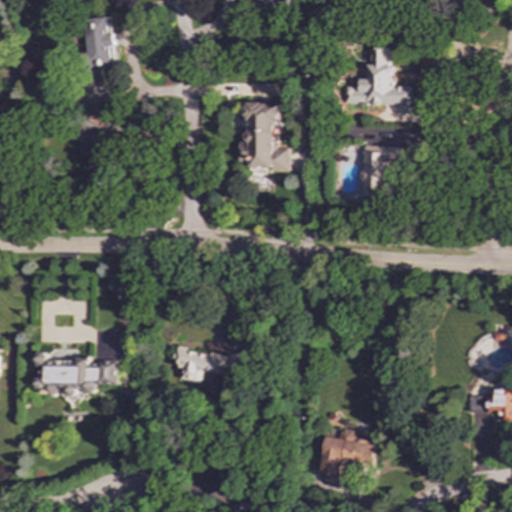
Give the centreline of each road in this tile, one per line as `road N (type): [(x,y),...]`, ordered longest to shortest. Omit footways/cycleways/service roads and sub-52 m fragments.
road 1 (tertiary): [(511,268),(192,245),(0,247)]
road 2 (residential): [(192,245),(176,0)]
road 3 (residential): [(490,267),(491,197),(511,59)]
road 4 (residential): [(150,487),(73,503),(0,505)]
